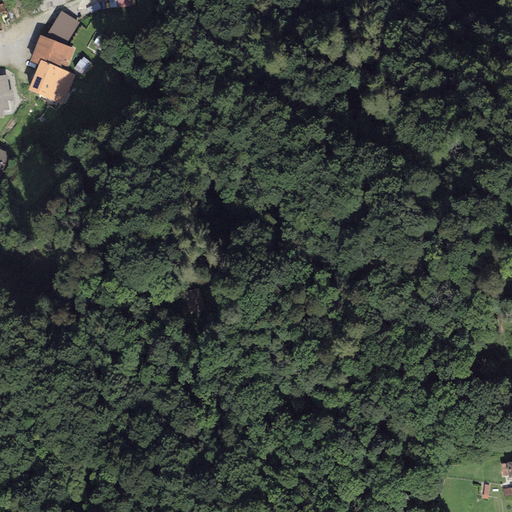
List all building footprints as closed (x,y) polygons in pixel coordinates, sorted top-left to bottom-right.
[(64,0),(36,0),(39,10),(65,3),(64,0)] [(61,12),(44,40),(65,48),(82,25),(61,12)] [(44,40),(40,38),(30,64),(38,67),(40,62),(59,69),(63,71),(72,51),(65,48),(44,40)] [(40,62),(38,67),(28,93),(63,106),(75,75),(63,71),(59,69),(40,62)] [(0,121),(0,117),(0,112),(10,112),(7,77),(0,77),(0,121)] [(201,280),(188,282),(191,306),(204,304),(201,280)]
